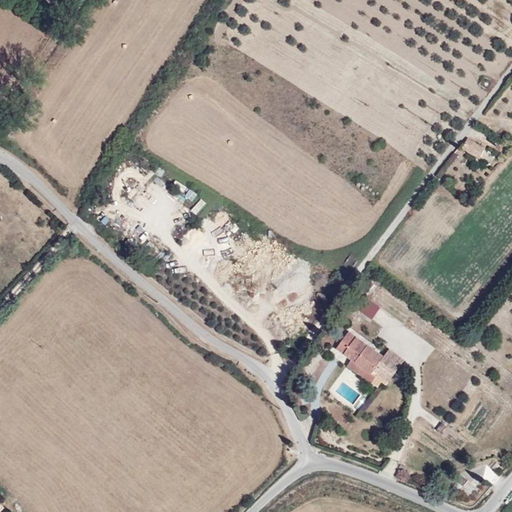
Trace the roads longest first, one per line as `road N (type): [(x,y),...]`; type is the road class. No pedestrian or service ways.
road 1 (unclassified): [(0,156),(201,332),(263,371),(307,463)]
road 2 (unclassified): [(453,511),(342,467),(307,463)]
